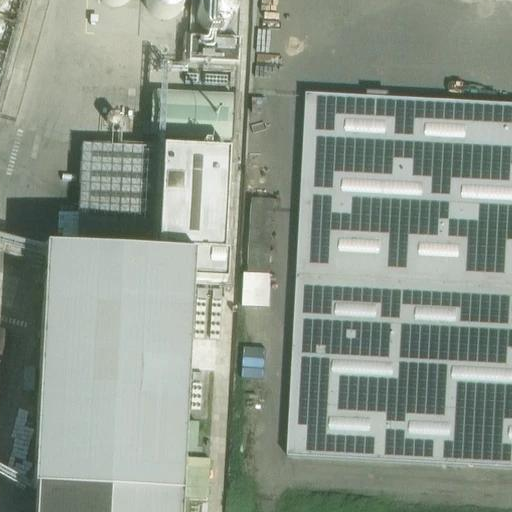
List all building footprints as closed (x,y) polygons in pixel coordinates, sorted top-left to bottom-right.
[(400,0),(379,0),(379,1),(401,10),(405,2),(400,0)] [(184,37),(183,62),(233,65),(234,39),(184,37)] [(215,75),(215,74),(215,73),(215,71),(214,70),(213,68),(212,68),(210,67),(209,66),(207,66),(205,66),(204,67),(203,67),(202,68),(201,69),(200,71),(199,73),(199,74),(199,75),(199,76),(200,77),(201,79),(202,80),(203,81),(205,82),(206,82),(208,82),(209,82),(211,81),(212,81),(213,79),(214,78),(215,77),(215,75)] [(149,91),(147,137),(229,142),(231,96),(149,91)] [(511,106),(307,96),(297,277),(288,458),(511,470),(511,106)] [(80,144),(75,246),(150,250),(190,252),(216,253),(221,151),(155,148),(80,144)] [(31,465),(29,511),(176,511),(179,465),(188,286),(217,287),(219,253),(216,253),(190,252),(189,256),(42,248),(32,463),(31,465)]
